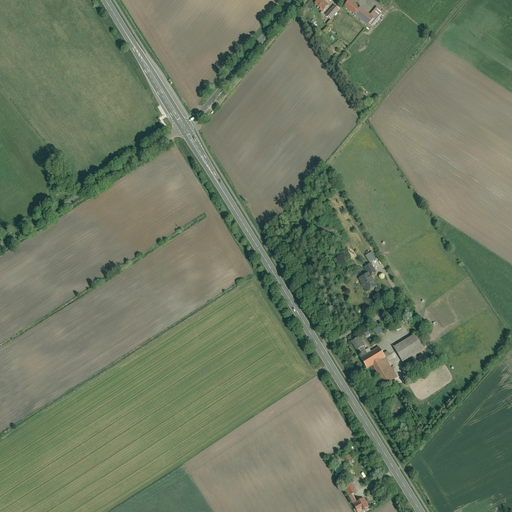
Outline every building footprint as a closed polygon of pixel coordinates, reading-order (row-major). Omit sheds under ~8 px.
[(321,0),(317,0),(314,4),(323,11),(328,5),(321,0)] [(349,0),(344,6),(369,29),(383,13),(376,8),(370,15),(360,7),(358,8),(349,0)] [(333,5),(325,15),(331,19),(339,10),(333,5)] [(364,92),(358,95),(362,103),(368,100),(364,92)] [(371,253),(365,256),(369,263),(375,260),(371,253)] [(369,273),(370,275),(375,272),(370,264),(364,267),(367,274),(369,273)] [(367,274),(358,280),(366,293),(377,287),(370,275),(369,273),(367,274)] [(374,336),(381,332),(376,324),(363,332),(366,337),(372,333),(374,336)] [(414,335),(394,348),(403,362),(423,350),(414,335)] [(364,357),(370,353),(360,337),(351,343),(357,351),(360,350),(364,357)] [(364,357),(361,359),(367,369),(373,365),(385,384),(397,377),(378,348),(370,353),(364,357)] [(335,474),(342,471),(338,462),(331,466),(335,474)] [(352,495),(347,498),(355,511),(360,511),(367,508),(362,499),(356,503),(352,495)]
